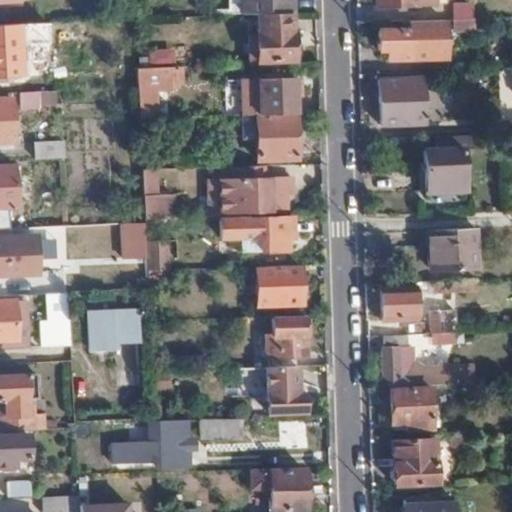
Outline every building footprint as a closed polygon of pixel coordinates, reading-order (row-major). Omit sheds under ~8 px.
[(290,10),(291,9),(291,0),(244,0),(244,11),(256,11),(290,10)] [(376,0),(376,8),(415,8),(414,0),(376,0)] [(450,24),(470,25),(471,3),(452,1),(450,24)] [(290,29),(290,10),(256,11),(257,29),(255,29),(256,57),(293,56),(292,28),(290,29)] [(35,38),(53,37),(52,21),(34,22),(35,38)] [(19,23),(0,24),(0,77),(23,77),(19,23)] [(446,63),(445,23),(408,25),(409,34),(377,34),(378,55),(387,55),(387,65),(446,63)] [(169,88),(170,65),(139,65),(140,88),(169,88)] [(511,69),(504,70),(494,71),(495,86),(511,84),(511,69)] [(255,112),(293,111),(292,75),(255,75),(255,112)] [(421,126),(420,81),(380,82),(382,127),(421,126)] [(55,107),(54,90),(17,91),(18,109),(55,107)] [(0,143),(14,143),(12,100),(0,100),(0,143)] [(294,155),(293,111),(255,112),(239,112),(240,134),(253,135),(253,155),(294,155)] [(34,142),(35,158),(59,157),(64,156),(63,142),(34,142)] [(463,196),(461,156),(424,156),(426,197),(463,196)] [(0,208),(19,207),(16,167),(0,168),(0,208)] [(157,169),(141,169),(140,219),(172,220),(173,194),(156,194),(157,169)] [(291,192),(290,176),(252,176),(253,208),(283,208),(283,193),(291,192)] [(285,243),(284,216),(217,218),(217,236),(257,236),(257,250),(269,250),(269,243),(285,243)] [(118,259),(143,259),(142,223),(117,223),(118,259)] [(77,224),(49,225),(51,255),(78,254),(77,224)] [(475,267),(474,228),(426,231),(427,269),(475,267)] [(143,267),(165,266),(165,249),(143,250),(143,267)] [(300,299),(300,263),(256,264),(257,300),(300,299)] [(474,291),(474,279),(415,282),(415,286),(415,289),(428,289),(428,294),(474,291)] [(415,289),(415,286),(382,287),(383,319),(416,318),(415,289)] [(53,318),(68,317),(68,293),(52,294),(53,318)] [(15,296),(0,296),(0,305),(13,305),(15,305),(15,296)] [(13,305),(0,305),(0,342),(16,342),(13,305)] [(431,332),(456,331),(456,310),(431,311),(431,332)] [(136,340),(135,311),(89,313),(90,349),(116,348),(115,341),(136,340)] [(262,367),(295,366),(295,356),(302,356),(302,315),(268,316),(270,346),(262,346),(262,367)] [(38,318),(40,349),(70,347),(68,317),(53,318),(38,318)] [(379,381),(380,387),(391,387),(419,386),(477,382),(475,363),(450,365),(442,361),(440,365),(428,366),(419,362),(415,362),(414,345),(408,345),(408,333),(382,334),(384,381),(379,381)] [(33,364),(0,365),(0,403),(3,403),(4,419),(0,418),(0,434),(32,432),(32,418),(23,418),(22,403),(35,402),(33,364)] [(262,367),(235,368),(235,394),(267,394),(267,411),(303,411),(303,393),(295,393),(295,366),(262,367)] [(433,426),(431,388),(390,389),(391,420),(407,420),(407,427),(433,426)] [(241,435),(241,418),(202,420),(199,420),(199,435),(241,435)] [(168,423),(168,421),(154,421),(155,443),(110,445),(111,465),(156,464),(156,466),(170,466),(170,469),(186,468),(184,423),(168,423)] [(28,463),(27,440),(0,440),(0,470),(14,469),(14,463),(28,463)] [(436,479),(434,441),(393,443),(395,482),(436,479)] [(305,509),(303,472),(250,473),(251,491),(267,492),(268,510),(305,509)] [(30,495),(30,481),(5,482),(6,496),(30,495)] [(453,511),(453,497),(404,499),(404,511),(453,511)] [(78,511),(78,498),(41,500),(41,511),(78,511)]
